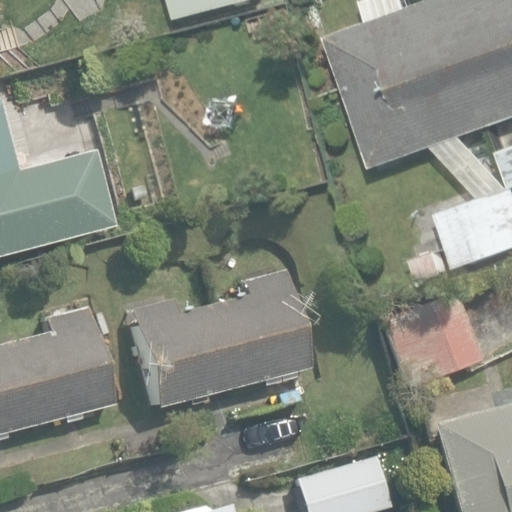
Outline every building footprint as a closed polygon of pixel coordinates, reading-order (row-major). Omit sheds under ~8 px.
[(333,34),(380,164),(511,116),(511,0),(428,0),(412,6),(410,0),(368,0),(375,19),(333,34)] [(0,257),(31,249),(0,125),(0,257)] [(511,185),(442,210),(461,266),(511,247),(511,146),(504,149),(511,172),(511,185)] [(417,256),(425,281),(453,272),(445,247),(417,256)] [(128,307),(152,406),(310,368),(286,268),(241,279),(245,294),(173,311),(169,297),(128,307)] [(377,319),(402,388),(477,360),(451,291),(377,319)] [(0,431),(109,404),(84,306),(43,316),(47,330),(0,342),(0,431)] [(511,511),(511,401),(427,424),(449,511),(511,511)] [(294,475),(304,511),(367,511),(386,507),(372,454),(294,475)] [(214,511),(212,504),(193,509),(188,503),(162,510),(161,511),(214,511)]
